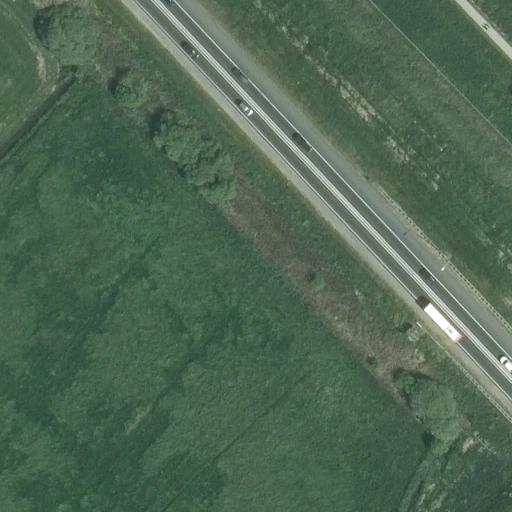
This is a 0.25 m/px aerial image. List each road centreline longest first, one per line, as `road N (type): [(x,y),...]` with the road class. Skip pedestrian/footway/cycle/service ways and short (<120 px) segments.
road 1 (trunk): [(145,0),(511,389)]
road 2 (trunk): [(511,366),(167,0)]
